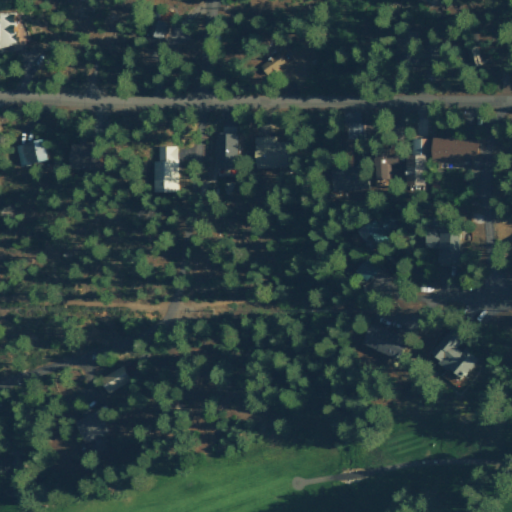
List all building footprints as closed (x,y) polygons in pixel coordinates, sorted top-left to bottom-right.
[(15,12),(0,11),(0,44),(14,45),(15,12)] [(426,44),(402,43),(400,66),(424,68),(426,44)] [(469,66),(480,62),(474,44),(463,47),(469,66)] [(343,112),(344,136),(354,135),(353,131),(359,131),(359,111),(343,112)] [(233,167),(234,132),(214,132),(213,166),(233,167)] [(284,166),(283,141),(273,141),(273,135),(252,136),(252,167),(284,166)] [(422,184),(423,155),(427,155),(428,138),(409,137),(408,154),(403,154),(402,183),(422,184)] [(476,138),(429,137),(428,161),(462,162),(462,157),(476,157),(476,138)] [(45,158),(40,138),(13,144),(18,165),(45,158)] [(98,143),(67,142),(66,167),(97,168),(98,143)] [(151,160),(151,190),(175,190),(175,145),(156,145),(156,160),(151,160)] [(387,155),(387,147),(369,147),(371,178),(384,178),(384,169),(396,168),(395,154),(387,155)] [(360,189),(361,166),(329,165),(329,189),(360,189)] [(365,248),(384,239),(374,218),(355,227),(365,248)] [(436,263),(457,264),(458,229),(424,228),(423,247),(436,247),(436,263)] [(351,270),(365,282),(377,268),(363,257),(351,270)] [(390,356),(398,336),(366,322),(358,342),(390,356)] [(460,379),(475,359),(455,344),(461,336),(447,326),(427,354),(460,379)] [(97,376),(103,391),(128,382),(122,367),(97,376)] [(106,432),(96,409),(72,420),(82,443),(106,432)]
